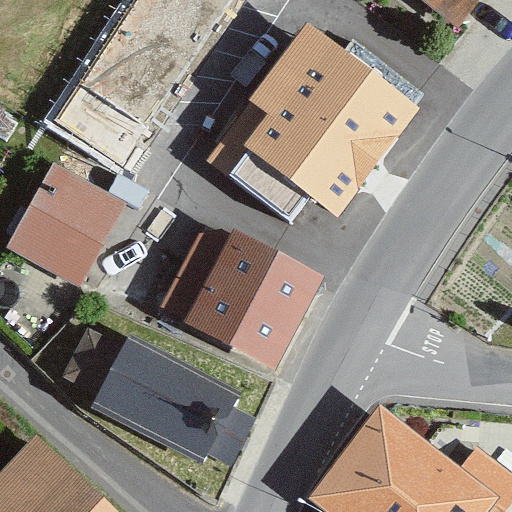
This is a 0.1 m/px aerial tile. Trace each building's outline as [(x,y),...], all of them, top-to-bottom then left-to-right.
[(245,0),(121,0),(46,122),(135,178),(245,0)] [(482,0),(418,0),(461,30),(482,0)] [(413,109),(319,41),(247,140),(341,208),(413,109)] [(47,149),(0,231),(0,237),(75,280),(125,194),(47,149)] [(311,284),(226,242),(188,318),(273,360),(311,284)] [(130,339),(94,320),(70,364),(97,379),(87,397),(206,462),(241,399),(130,339)] [(489,511),(502,495),(387,411),(319,504),(330,511),(489,511)] [(108,511),(25,438),(0,466),(0,511),(108,511)]
